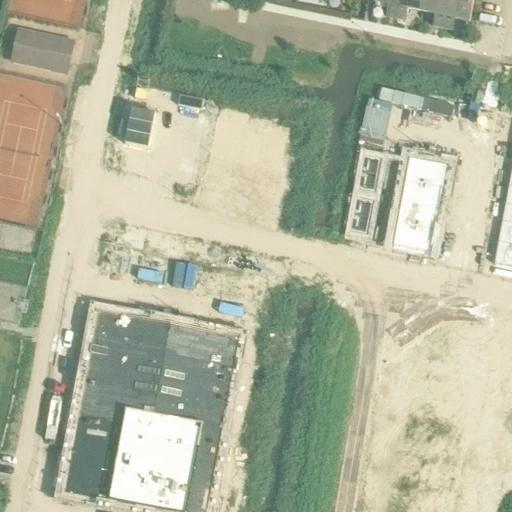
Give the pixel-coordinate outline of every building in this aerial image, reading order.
[(397,20),(400,0),(375,0),(375,3),(389,6),(387,18),(397,20)] [(400,0),(397,20),(406,22),(408,10),(423,13),(425,0),(400,0)] [(425,0),(423,13),(437,16),(434,28),(443,30),(449,0),(425,0)] [(449,0),(443,30),(453,32),(455,20),(470,23),(474,0),(449,0)] [(68,77),(75,44),(20,32),(13,65),(68,77)] [(409,160),(405,183),(443,190),(448,167),(409,160)] [(368,161),(365,175),(376,178),(379,163),(368,161)] [(365,175),(362,190),(373,192),(376,178),(365,175)] [(405,183),(401,204),(439,211),(443,190),(405,183)] [(360,204),(357,218),(368,220),(371,206),(360,204)] [(401,204),(397,225),(436,232),(439,211),(401,204)] [(511,208),(505,207),(502,225),(511,227),(511,208)] [(357,218),(354,232),(365,234),(368,220),(357,218)] [(397,225),(393,249),(406,251),(406,252),(418,254),(418,253),(431,256),(436,232),(397,225)] [(511,227),(502,225),(498,244),(511,246),(511,227)] [(511,246),(498,244),(494,267),(507,270),(506,270),(511,271),(511,246)] [(327,306),(325,317),(334,318),(336,308),(327,306)] [(80,411),(68,477),(112,486),(108,506),(140,511),(209,511),(211,502),(210,502),(230,396),(240,340),(207,333),(98,313),(80,411)] [(369,319),(365,342),(370,343),(408,350),(410,338),(412,338),(415,321),(393,317),(392,324),(369,319)] [(321,341),(319,351),(327,353),(329,343),(321,341)] [(370,343),(367,360),(405,367),(408,350),(370,343)] [(511,348),(497,345),(493,368),(511,371),(511,348)] [(319,351),(317,362),(326,363),(327,353),(319,351)] [(367,360),(364,378),(401,385),(405,367),(367,360)] [(511,371),(493,368),(489,388),(499,390),(497,402),(511,405),(511,371)] [(314,376),(312,387),(321,388),(323,378),(314,376)] [(364,378),(360,396),(398,403),(401,385),(364,378)] [(312,387),(310,397),(319,399),(321,388),(312,387)] [(360,396),(357,413),(395,420),(398,403),(360,396)] [(486,400),(482,420),(493,422),(490,434),(511,438),(511,405),(497,402),(486,400)] [(309,404),(307,415),(316,416),(318,406),(309,404)] [(357,413),(354,431),(392,438),(395,420),(357,413)] [(349,430),(345,453),(368,457),(366,464),(388,468),(391,450),(389,450),(392,438),(354,431),(349,430)] [(480,432),(476,452),(486,455),(484,467),(511,472),(511,438),(490,434),(480,432)] [(302,443),(300,453),(309,455),(311,445),(302,443)] [(473,464),(469,485),(480,487),(477,499),(511,505),(511,472),(484,467),(473,464)] [(467,497),(463,511),(511,511),(511,505),(477,499),(467,497)]
